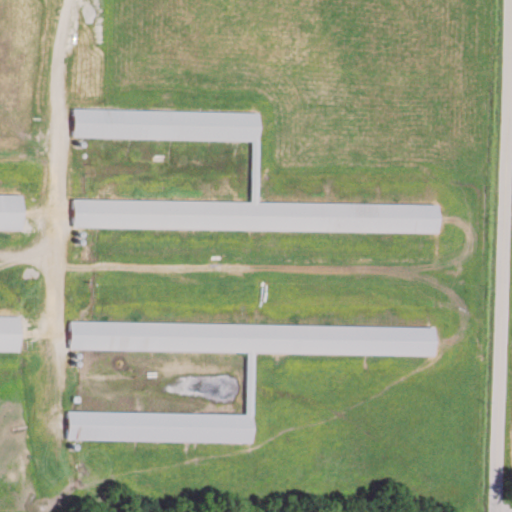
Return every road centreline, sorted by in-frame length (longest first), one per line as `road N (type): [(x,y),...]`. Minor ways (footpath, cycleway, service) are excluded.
road 1 (residential): [(492,511),(503,0)]
road 2 (residential): [(67,0),(43,444)]
